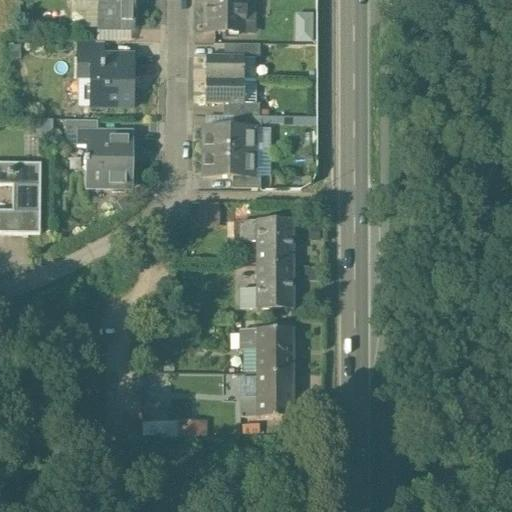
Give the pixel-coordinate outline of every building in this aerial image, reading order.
[(73,0),(74,3),(97,3),(96,31),(134,31),(134,0),(73,0)] [(205,0),(205,33),(253,33),(253,19),(245,19),(245,0),(205,0)] [(292,0),(271,0),(271,10),(293,10),(292,0)] [(323,0),(292,0),(293,10),(323,10),(323,0)] [(296,40),(313,41),(313,12),(296,11),(296,40)] [(103,43),(77,43),(77,57),(102,58),(103,43)] [(259,46),(223,46),(223,58),(243,58),(259,59),(259,46)] [(102,58),(77,57),(76,79),(77,79),(77,78),(89,79),(89,109),(90,109),(90,108),(131,109),(132,109),(133,58),(132,58),(102,58)] [(223,58),(205,58),(205,81),(243,82),(243,58),(223,58)] [(243,82),(205,81),(204,105),(222,105),(243,106),(243,105),(255,105),(256,82),(243,82)] [(255,105),(243,105),(243,106),(222,105),(222,118),(233,118),(258,118),(258,105),(255,105)] [(258,118),(233,118),(232,130),(252,130),(253,131),(260,131),(261,118),(258,118)] [(232,130),(204,130),(204,154),(252,154),(253,131),(252,130),(232,130)] [(110,135),(76,135),(75,150),(85,150),(86,148),(110,149),(110,135)] [(110,149),(86,148),(85,150),(85,160),(83,160),(83,166),(85,166),(85,189),(132,190),(133,150),(110,149)] [(252,154),(204,154),(204,178),(232,178),(252,178),(252,154)] [(40,166),(0,165),(0,187),(11,188),(11,212),(0,212),(0,235),(38,236),(40,166)] [(252,178),(232,178),(232,190),(260,190),(260,178),(252,178)] [(219,228),(220,202),(188,201),(188,227),(219,228)] [(292,226),(238,226),(238,246),(256,246),(256,268),(292,268),(292,226)] [(292,268),(256,268),(256,294),(239,294),(239,313),(292,314),(292,268)] [(292,335),(239,335),(238,355),(256,355),(255,377),(291,377),(292,335)] [(291,377),(255,377),(255,403),(240,403),(240,422),(290,422),(291,377)] [(141,436),(207,436),(207,421),(141,421),(141,436)]
